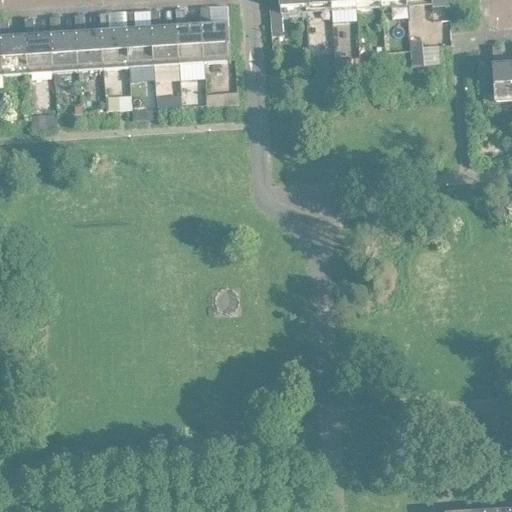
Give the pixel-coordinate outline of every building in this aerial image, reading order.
[(308,7),(307,0),(281,0),(282,8),(282,9),(283,9),(284,9),(284,8),(308,7)] [(203,9),(204,29),(205,29),(207,64),(232,62),(232,63),(233,63),(231,26),(230,26),(230,27),(213,28),(212,8),(203,9)] [(178,10),(179,30),(180,30),(182,65),(207,64),(205,29),(204,29),(188,30),(187,10),(178,10)] [(153,12),(154,32),(155,32),(157,67),(182,65),(180,30),(179,30),(163,31),(162,11),(153,12)] [(128,13),(129,33),(132,68),(157,67),(155,32),(154,32),(138,33),(137,13),(128,13)] [(103,15),(104,35),(106,70),(132,68),(129,33),(113,34),(111,14),(103,15)] [(77,17),(79,36),(81,71),(106,70),(104,35),(88,36),(86,16),(77,17)] [(52,18),(53,38),(54,38),(56,73),(81,71),(79,36),(62,37),(61,18),(52,18)] [(27,20),(28,40),(29,40),(31,74),(56,73),(54,38),(53,38),(37,39),(36,19),(27,20)] [(2,21),(3,41),(4,41),(6,76),(31,74),(29,40),(28,40),(12,41),(11,21),(2,21)] [(511,66),(505,67),(503,47),(494,48),(496,66),(495,66),(497,104),(499,103),(498,102),(511,101),(511,66)] [(225,94),(209,95),(210,107),(226,106),(225,94)] [(121,97),(109,98),(110,112),(122,112),(121,97)] [(167,98),(159,98),(160,110),(168,109),(167,98)] [(148,111),(134,112),(135,121),(149,121),(148,111)] [(46,116),(33,117),(33,121),(34,134),(47,133),(46,116)]
